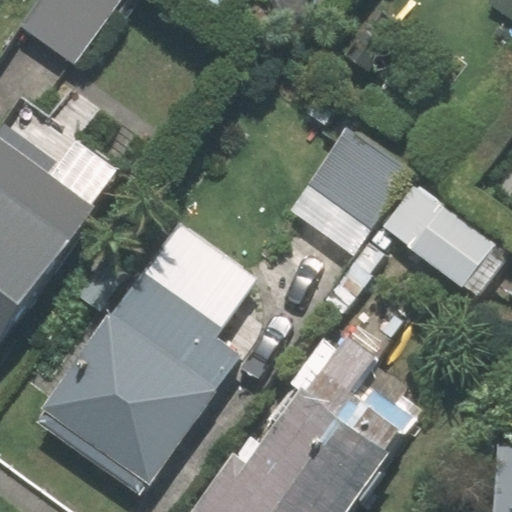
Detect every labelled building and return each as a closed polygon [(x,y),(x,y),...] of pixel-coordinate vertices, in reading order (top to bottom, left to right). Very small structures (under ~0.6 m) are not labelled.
[(91,62),(132,0),(46,0),(32,22),(91,62)] [(511,0),(495,0),(494,2),(511,15),(511,0)] [(422,178),(428,170),(358,125),(305,207),(375,252),(394,223),(422,178)] [(0,376),(5,380),(140,169),(99,143),(77,176),(0,126),(0,376)] [(511,276),(511,239),(422,183),(394,227),(500,295),(511,276)] [(228,335),(273,275),(198,219),(60,404),(169,485),(263,360),(228,335)] [(305,385),(320,397),(282,445),(267,433),(204,511),(369,511),(439,409),(383,372),(406,338),(387,325),(332,349),(305,385)]
